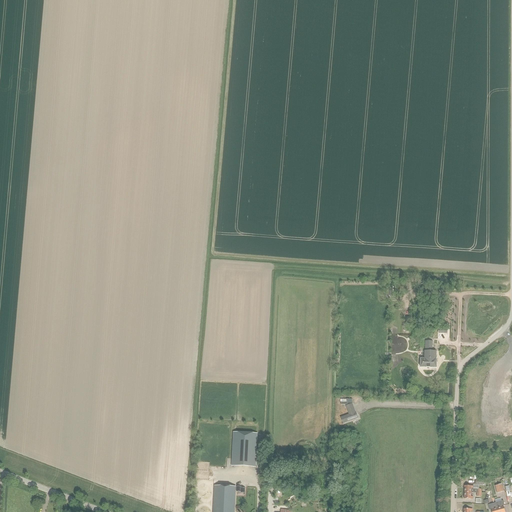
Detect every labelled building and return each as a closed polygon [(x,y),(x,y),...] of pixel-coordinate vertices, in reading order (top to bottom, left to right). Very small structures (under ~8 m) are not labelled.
[(436,368),(436,359),(436,351),(432,351),(432,341),(425,341),(425,351),(424,351),(424,359),(420,359),(420,367),(436,368)] [(340,418),(343,424),(358,418),(352,404),(345,406),(349,414),(340,418)] [(234,434),(233,458),(255,459),(256,442),(256,436),(256,435),(234,434)] [(504,492),(502,484),(495,486),(496,493),(504,492)] [(234,511),(235,487),(214,486),(213,511),(234,511)] [(503,501),(496,503),(498,511),(504,511),(503,506),(505,506),(503,501)] [(496,503),(488,505),(489,510),(491,510),(491,511),(498,511),(496,503)]
